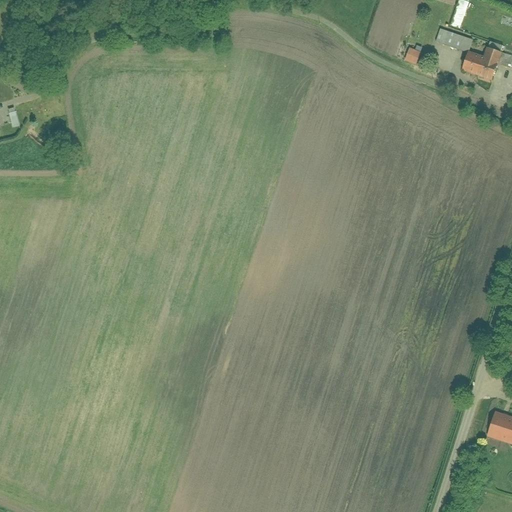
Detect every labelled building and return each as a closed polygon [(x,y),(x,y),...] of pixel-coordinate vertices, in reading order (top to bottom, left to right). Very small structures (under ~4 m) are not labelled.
[(459,2),(450,27),(460,31),(469,5),(459,2)] [(474,39),(443,28),(438,43),(468,54),(474,39)] [(409,49),(404,62),(415,66),(420,54),(409,49)] [(483,49),(480,58),(466,53),(460,72),(491,82),(497,63),(495,62),(498,53),(483,49)] [(511,56),(504,54),(500,66),(511,70),(511,56)] [(511,421),(493,416),(487,435),(511,443),(511,421)]
